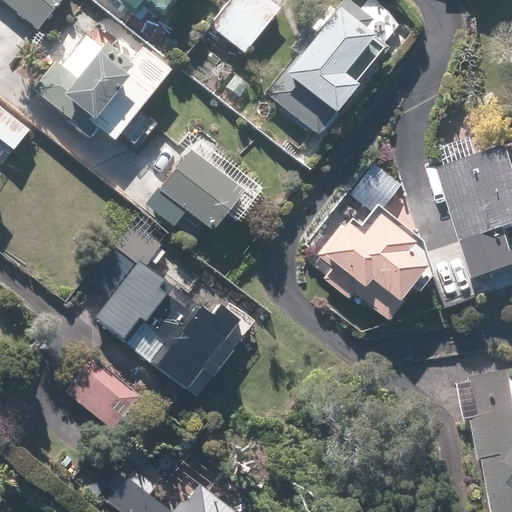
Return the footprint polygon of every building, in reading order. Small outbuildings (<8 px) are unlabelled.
[(9,0),(44,26),(63,0),(9,0)] [(125,0),(141,12),(149,0),(165,0),(172,5),(175,0),(125,0)] [(249,50),(285,5),(278,0),(230,0),(213,21),(249,50)] [(388,24),(359,0),(345,0),(269,91),(321,134),(369,77),(365,74),(391,43),(379,33),(388,24)] [(122,136),(177,66),(148,43),(131,64),(90,32),(66,63),(61,58),(38,87),(96,133),(104,122),(122,136)] [(0,177),(7,168),(0,163),(0,133),(19,148),(36,125),(0,98),(0,177)] [(511,141),(443,166),(480,271),(511,260),(511,141)] [(251,186),(193,145),(151,204),(178,223),(190,206),(221,227),(251,186)] [(350,214),(320,253),(333,264),(325,274),(353,296),(357,291),(392,317),(437,260),(415,244),(422,235),(387,208),(370,229),(350,214)] [(157,356),(194,384),(210,364),(220,371),(241,343),(231,336),(247,315),(227,300),(220,309),(203,296),(195,307),(166,285),(172,277),(151,262),(165,243),(135,220),(116,244),(139,261),(100,313),(128,335),(143,316),(171,338),(157,356)] [(93,355),(67,388),(118,428),(144,395),(93,355)] [(491,456),(504,511),(511,511),(511,365),(472,375),(481,414),(476,415),(486,457),(491,456)] [(137,466),(114,501),(130,511),(204,511),(205,511),(137,466)]
